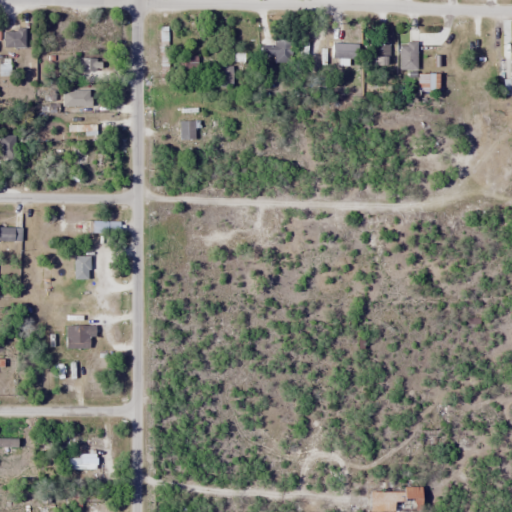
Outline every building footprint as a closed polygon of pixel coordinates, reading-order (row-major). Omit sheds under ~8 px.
[(167,80),(167,26),(158,26),(158,80),(167,80)] [(1,48),(23,48),(23,29),(1,29),(1,48)] [(273,62),(290,62),(290,38),(273,38),(273,45),(259,45),(259,56),(273,56),(273,62)] [(416,42),(397,42),(397,71),(416,71),(416,42)] [(356,44),(329,44),(329,59),(356,59),(356,44)] [(366,68),(387,68),(387,44),(366,44),(366,68)] [(197,56),(177,56),(177,83),(197,83),(197,56)] [(230,87),(230,66),(211,66),(211,87),(230,87)] [(435,74),(415,74),(415,91),(435,91),(435,74)] [(90,88),(68,88),(68,108),(90,108),(90,88)] [(177,140),(194,140),(194,121),(177,121),(177,140)] [(0,160),(13,160),(13,136),(0,135),(0,160)] [(89,232),(89,220),(76,220),(76,232),(89,232)] [(20,227),(0,227),(0,241),(20,242),(20,227)] [(71,279),(87,279),(87,255),(71,255),(71,279)] [(64,350),(92,350),(92,326),(64,326),(64,350)] [(64,469),(95,469),(95,454),(64,454),(64,469)] [(367,489),(367,511),(416,511),(416,489),(367,489)]
